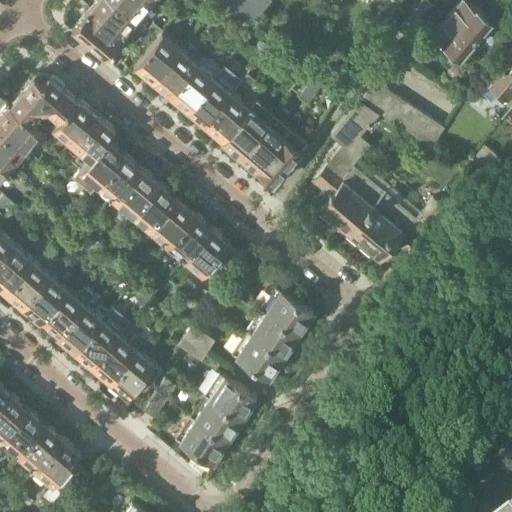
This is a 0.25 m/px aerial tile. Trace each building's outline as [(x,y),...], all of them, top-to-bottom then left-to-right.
[(135,17),(115,0),(92,0),(87,7),(120,35),(135,17)] [(115,0),(135,17),(149,0),(115,0)] [(152,0),(165,10),(171,2),(168,0),(152,0)] [(228,0),(251,18),(266,0),(228,0)] [(428,0),(420,0),(407,16),(424,31),(440,12),(434,7),(435,5),(428,0)] [(473,7),(465,0),(459,0),(434,30),(440,35),(435,40),(442,47),(447,41),(459,51),(467,41),(471,44),(478,43),(484,36),(483,29),(480,26),(489,16),(475,4),(473,7)] [(120,35),(87,7),(71,25),(73,27),(72,28),(108,58),(117,47),(113,44),(120,35)] [(259,21),(253,27),(259,32),(265,26),(259,21)] [(157,35),(161,30),(153,23),(149,28),(157,35)] [(151,78),(179,45),(161,30),(157,35),(133,63),(151,78)] [(276,38),(269,47),(276,53),(284,44),(276,38)] [(168,93),(196,60),(179,45),(151,78),(168,93)] [(511,48),(487,77),(489,78),(479,90),(490,98),(493,95),(502,102),(503,102),(509,107),(511,103),(511,93),(511,91),(511,48)] [(186,107),(214,74),(219,68),(202,53),(202,54),(196,60),(168,93),(186,107)] [(291,53),(282,65),(291,72),(300,60),(291,53)] [(119,56),(114,61),(126,71),(130,66),(119,56)] [(331,66),(324,74),(332,81),(339,73),(331,66)] [(57,119),(76,97),(64,87),(64,84),(52,74),(50,74),(47,72),(40,73),(43,110),(47,110),(57,119)] [(19,89),(8,102),(31,121),(40,110),(43,110),(40,73),(32,73),(30,76),(27,76),(18,87),(19,89)] [(232,89),(214,74),(186,107),(204,122),(232,89)] [(314,91),(322,82),(314,76),(306,85),(314,91)] [(373,79),(360,99),(370,105),(383,86),(373,79)] [(393,92),(383,86),(370,105),(378,111),(380,112),(393,92)] [(221,137),(256,96),(249,90),(242,98),(232,89),(204,122),(221,137)] [(393,92),(380,112),(391,119),(403,99),(393,92)] [(78,95),(76,97),(57,119),(51,126),(69,141),(96,111),(78,95)] [(238,152),(273,111),(256,96),(221,137),(238,152)] [(370,105),(360,99),(358,97),(331,132),(343,142),(312,179),(328,192),(317,204),(319,205),(316,208),(345,233),(388,182),(357,156),(369,141),(360,133),(378,111),(370,105)] [(413,105),(403,99),(391,119),(400,126),(413,105)] [(7,101),(0,108),(0,126),(25,148),(41,130),(39,128),(31,121),(8,102),(7,101)] [(423,112),(413,105),(400,126),(410,133),(423,112)] [(511,123),(511,109),(509,107),(502,116),(511,124),(511,123)] [(88,158),(107,137),(115,127),(96,111),(69,141),(87,158),(88,158)] [(255,166),(290,125),(273,111),(238,152),(255,166)] [(423,112),(410,133),(420,139),(433,119),(423,112)] [(433,119),(420,139),(431,146),(444,126),(433,119)] [(45,121),(42,124),(48,130),(51,126),(45,121)] [(45,133),(48,130),(42,124),(39,128),(41,130),(45,133)] [(307,140),(290,125),(255,166),(272,181),(307,140)] [(25,148),(0,126),(0,158),(9,167),(25,148)] [(96,184),(124,151),(107,137),(88,158),(87,158),(78,168),(96,184)] [(488,172),(501,156),(484,143),(472,157),(488,172)] [(49,168),(60,155),(54,149),(47,158),(49,168)] [(124,151),(96,184),(113,198),(141,165),(124,151)] [(37,158),(49,168),(47,158),(42,153),(37,158)] [(0,177),(9,167),(0,158),(0,177)] [(141,165),(113,198),(131,213),(159,180),(141,165)] [(51,200),(61,189),(49,179),(39,190),(51,200)] [(159,180),(131,213),(148,228),(177,195),(159,180)] [(419,208),(388,182),(345,233),(373,256),(376,253),(377,254),(393,237),(417,257),(448,220),(438,212),(443,205),(431,195),(419,208)] [(2,193),(0,195),(0,201),(4,205),(16,204),(11,199),(2,193)] [(65,204),(56,195),(51,201),(61,209),(65,204)] [(194,209),(177,195),(148,228),(166,243),(194,209)] [(212,224),(194,209),(166,243),(183,258),(212,224)] [(92,223),(84,216),(77,224),(84,231),(92,223)] [(230,239),(212,224),(183,258),(201,273),(202,271),(227,242),(230,239)] [(0,258),(14,241),(0,228),(0,258)] [(32,243),(39,249),(48,239),(41,233),(32,243)] [(89,239),(82,234),(75,242),(82,248),(89,239)] [(105,242),(97,235),(93,241),(101,247),(105,242)] [(14,241),(0,258),(0,286),(4,289),(33,257),(14,241)] [(227,242),(202,271),(216,283),(237,251),(227,242)] [(116,251),(112,256),(118,261),(122,255),(116,251)] [(33,257),(4,289),(21,304),(49,271),(33,257)] [(110,257),(104,265),(111,271),(117,263),(110,257)] [(234,289),(249,267),(238,260),(224,283),(234,289)] [(142,271),(134,264),(128,270),(136,278),(142,271)] [(133,276),(126,270),(120,277),(127,283),(133,276)] [(67,286),(49,271),(21,304),(38,319),(67,286)] [(76,294),(67,286),(38,319),(56,334),(86,302),(102,280),(95,274),(86,286),(84,284),(76,294)] [(148,288),(153,292),(157,286),(153,283),(148,288)] [(227,300),(234,289),(224,283),(217,293),(227,300)] [(275,284),(259,308),(297,333),(313,309),(275,284)] [(143,303),(152,293),(144,286),(136,296),(143,303)] [(103,316),(86,302),(56,334),(73,349),(103,316)] [(297,333),(259,308),(245,329),(283,354),(297,333)] [(119,330),(103,316),(73,349),(90,364),(119,330)] [(191,322),(184,333),(208,348),(215,338),(191,322)] [(119,330),(90,364),(108,379),(137,345),(151,329),(147,325),(140,332),(137,330),(130,339),(119,330)] [(283,354),(245,329),(231,351),(269,376),(283,354)] [(208,348),(184,333),(177,343),(201,359),(208,348)] [(137,345),(108,379),(126,394),(136,382),(155,360),(137,345)] [(162,366),(155,360),(136,382),(146,391),(162,366)] [(203,392),(241,417),(256,395),(219,369),(203,392)] [(158,387),(168,394),(175,382),(165,376),(158,387)] [(0,381),(0,402),(10,390),(0,381)] [(168,394),(158,387),(143,408),(154,414),(168,394)] [(0,438),(28,405),(10,390),(0,402),(0,438)] [(203,392),(189,414),(227,439),(241,417),(203,392)] [(28,405),(0,438),(17,453),(45,420),(28,405)] [(227,439),(189,414),(175,435),(212,460),(227,439)] [(45,420),(17,453),(34,468),(62,435),(45,420)] [(57,477),(73,458),(80,450),(62,435),(34,468),(52,483),(61,489),(65,484),(57,477)] [(82,466),(73,458),(57,477),(65,484),(68,486),(82,467),(82,466)] [(82,466),(82,467),(68,486),(75,492),(90,473),(82,466)] [(105,483),(94,477),(80,498),(90,505),(105,483)] [(51,500),(61,489),(52,483),(43,493),(51,500)] [(76,511),(85,511),(90,505),(80,498),(72,509),(76,511)] [(148,511),(131,501),(123,511),(148,511)]
